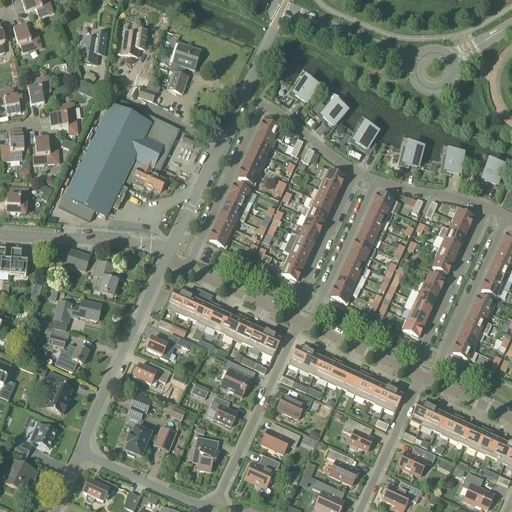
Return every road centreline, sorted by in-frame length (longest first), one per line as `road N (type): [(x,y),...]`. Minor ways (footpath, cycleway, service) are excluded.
road 1 (residential): [(170,250),(283,9)]
road 2 (residential): [(80,454),(166,260)]
road 3 (residential): [(214,508),(299,321)]
road 4 (residential): [(431,382),(507,217)]
road 5 (residential): [(411,372),(486,208)]
road 6 (residential): [(186,269),(263,110)]
road 7 (residential): [(170,250),(0,235)]
road 8 (residential): [(310,325),(376,181)]
road 9 (residential): [(289,316),(356,173)]
road 10 (residential): [(359,511),(421,377)]
road 11 (residential): [(214,508),(80,454)]
road 12 (tertiary): [(415,63),(283,9)]
